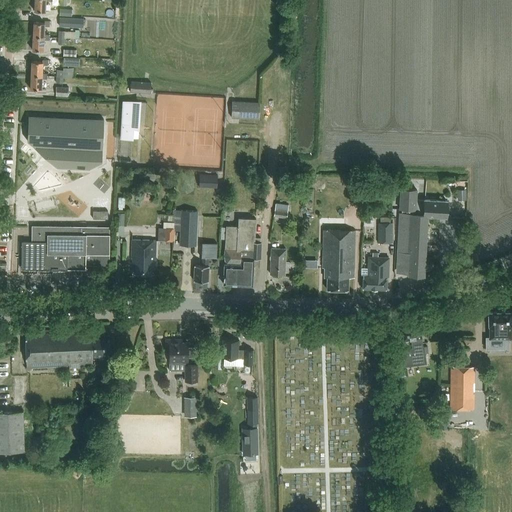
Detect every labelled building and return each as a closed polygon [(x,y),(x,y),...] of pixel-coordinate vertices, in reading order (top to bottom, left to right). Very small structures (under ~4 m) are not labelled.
[(51,0),(34,0),(34,12),(45,12),(45,1),(51,2),(51,0)] [(60,26),(84,27),(84,17),(60,17),(60,26)] [(43,37),(43,35),(44,26),(50,26),(50,22),(44,22),(44,24),(33,23),(32,37),(43,37)] [(50,35),(43,35),(43,37),(32,37),(32,51),(43,51),(43,40),(49,40),(50,35)] [(80,58),(64,57),(64,65),(79,66),(80,58)] [(41,76),(41,74),(42,65),(48,65),(48,61),(42,60),(42,63),(31,62),(31,76),(41,76)] [(63,70),(63,76),(63,77),(73,78),(73,68),(63,67),(63,70)] [(48,74),(41,74),(41,76),(31,76),(30,89),(41,90),(41,79),(47,79),(48,74)] [(131,92),(151,93),(152,82),(131,81),(131,92)] [(68,97),(69,87),(56,87),(56,96),(68,97)] [(134,130),(140,130),(141,101),(123,100),(121,139),(132,140),(134,140),(134,130)] [(260,103),(232,102),(231,118),(259,119),(260,103)] [(28,116),(27,141),(57,168),(89,170),(101,162),(104,120),(28,116)] [(200,186),(217,187),(218,174),(200,173),(200,186)] [(425,276),(428,216),(446,217),(447,201),(417,199),(417,190),(401,189),(400,209),(402,209),(402,213),(400,213),(400,214),(398,241),(400,241),(399,272),(408,273),(408,275),(425,276)] [(458,190),(458,200),(467,200),(466,189),(458,190)] [(274,217),(287,218),(289,205),(276,203),(274,217)] [(174,240),(175,210),(175,209),(173,209),(172,215),(170,214),(170,222),(164,222),(163,228),(159,228),(158,239),(174,240)] [(195,246),(197,211),(181,210),(179,245),(195,246)] [(93,211),(93,218),(108,219),(108,211),(93,211)] [(226,225),(223,283),(253,285),(254,257),(260,258),(261,241),(254,241),(255,218),(238,217),(238,225),(226,225)] [(379,222),(379,243),(394,243),(394,223),(391,222),(391,217),(381,217),(381,222),(379,222)] [(109,265),(110,226),(32,225),(32,241),(22,241),(22,268),(51,269),(58,269),(82,269),(82,265),(109,265)] [(349,277),(354,278),(355,230),(323,229),(322,265),(323,265),(323,268),(324,268),(324,277),(327,277),(327,289),(348,290),(349,277)] [(154,263),(155,263),(156,241),(132,240),(131,260),(132,260),(132,263),(135,263),(135,274),(150,274),(150,269),(154,269),(154,263)] [(208,257),(216,258),(217,243),(202,242),(201,257),(202,257),(202,266),(194,265),(194,280),(208,281),(208,265),(208,257)] [(270,274),(285,274),(286,249),(271,248),(270,274)] [(389,257),(379,257),(379,252),(373,252),(373,257),(368,257),(368,275),(363,275),(363,289),(386,289),(386,277),(388,277),(389,257)] [(511,312),(488,312),(489,326),(489,338),(511,338),(511,326),(511,312)] [(426,357),(424,347),(423,347),(422,337),(420,325),(402,327),(404,340),(411,339),(412,348),(402,350),(404,360),(402,360),(403,367),(409,366),(408,359),(426,357)] [(27,367),(93,365),(92,357),(109,357),(109,335),(92,335),(92,332),(84,332),(84,329),(26,331),(27,367)] [(166,339),(166,350),(169,350),(169,362),(169,364),(188,364),(188,357),(195,357),(195,347),(188,347),(188,342),(176,342),(176,339),(166,339)] [(238,352),(238,340),(223,339),(222,357),(224,357),(224,365),(236,366),(236,358),(244,358),(243,363),(252,363),(253,350),(244,350),(244,352),(238,352)] [(185,366),(185,383),(198,383),(198,366),(185,366)] [(450,408),(474,409),(475,367),(451,366),(450,408)] [(126,410),(132,396),(124,393),(118,407),(126,410)] [(248,397),(248,410),(259,409),(259,396),(248,397)] [(196,397),(184,397),(184,416),(196,416),(196,397)] [(0,452),(25,451),(23,411),(0,412),(0,452)] [(437,478),(461,478),(461,457),(446,457),(446,441),(437,441),(436,421),(419,421),(419,452),(412,452),(412,469),(416,468),(416,472),(419,472),(419,496),(426,496),(426,491),(437,491),(437,478)] [(224,439),(218,433),(213,439),(219,444),(224,439)]
